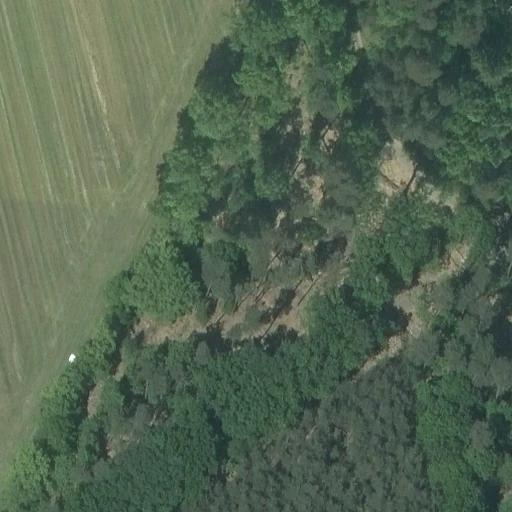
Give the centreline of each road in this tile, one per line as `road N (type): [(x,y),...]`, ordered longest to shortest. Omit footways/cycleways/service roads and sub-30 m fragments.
road 1 (track): [(151,511),(511,216)]
road 2 (track): [(482,240),(391,136),(350,0)]
